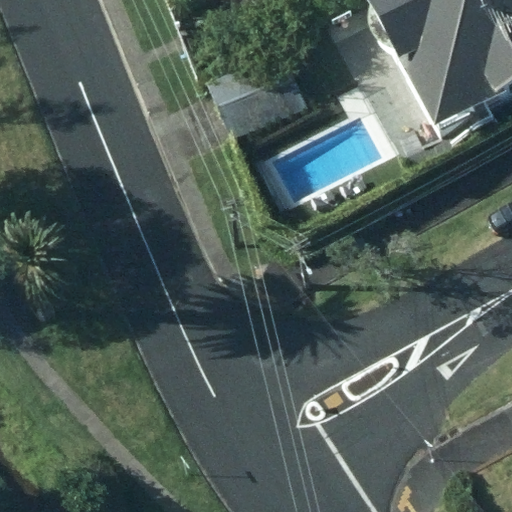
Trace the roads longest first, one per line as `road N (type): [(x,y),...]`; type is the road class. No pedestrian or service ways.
road 1 (residential): [(233,439),(52,0)]
road 2 (residential): [(233,439),(511,286)]
